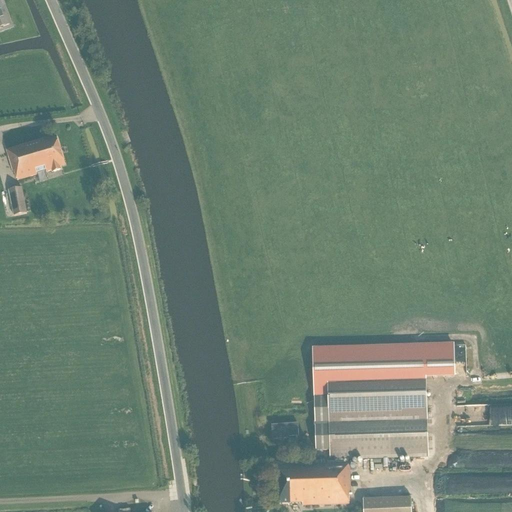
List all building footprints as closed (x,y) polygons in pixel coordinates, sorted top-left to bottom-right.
[(0,0),(0,28),(9,25),(0,0)] [(48,141),(47,139),(7,151),(13,172),(15,172),(18,181),(37,175),(36,173),(46,170),(46,172),(52,171),(53,173),(61,170),(60,166),(64,165),(56,138),(48,141)] [(6,218),(14,217),(27,214),(22,188),(9,191),(1,193),(6,218)] [(465,346),(419,348),(312,352),(314,394),(316,447),(330,446),(330,460),(331,465),(276,466),(277,469),(276,469),(277,505),(302,504),(302,506),(349,505),(349,495),(350,494),(350,469),(351,469),(351,467),(350,467),(349,464),(334,464),(334,460),(428,457),(425,377),(467,376),(465,346)] [(272,440),(288,439),(288,437),(299,436),(298,424),(271,426),(272,440)] [(500,449),(500,448),(511,447),(511,432),(475,433),(475,449),(500,449)] [(364,503),(364,511),(412,511),(412,501),(364,503)]
